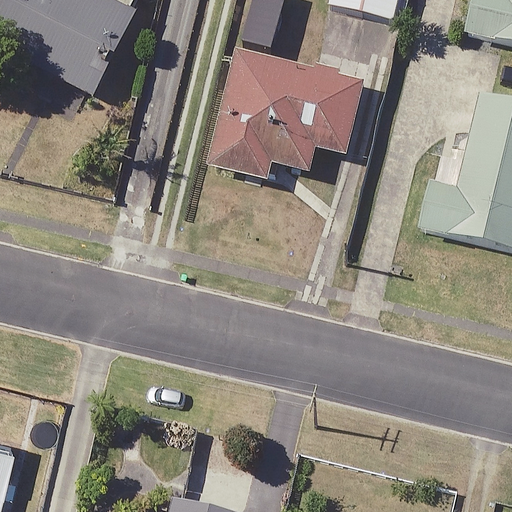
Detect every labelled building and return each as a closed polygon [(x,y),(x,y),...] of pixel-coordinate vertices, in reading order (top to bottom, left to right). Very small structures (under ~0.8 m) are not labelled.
[(0,0),(0,47),(14,55),(12,59),(93,96),(138,0),(0,0)] [(407,0),(331,0),(330,8),(402,25),(407,0)] [(511,0),(473,0),(465,35),(511,46),(511,0)] [(362,85),(236,57),(211,171),(268,183),(272,166),(310,174),(315,150),(346,157),(362,85)] [(511,108),(482,102),(449,236),(511,251),(511,108)] [(0,494),(11,497),(17,473),(4,470),(12,439),(0,436),(0,494)] [(223,511),(173,498),(169,511),(223,511)]
